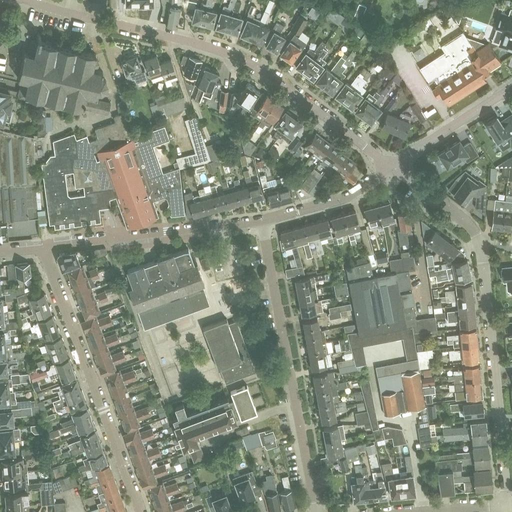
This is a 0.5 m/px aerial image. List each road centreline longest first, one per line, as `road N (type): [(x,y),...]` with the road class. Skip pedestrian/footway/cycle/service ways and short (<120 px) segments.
road 1 (residential): [(391,167),(238,58),(24,0)]
road 2 (residential): [(316,511),(257,222)]
road 3 (residential): [(141,511),(43,247)]
road 4 (residential): [(504,506),(481,243)]
road 5 (residential): [(257,222),(43,247)]
road 6 (residential): [(391,167),(334,201),(257,222)]
road 7 (residential): [(391,167),(511,87)]
